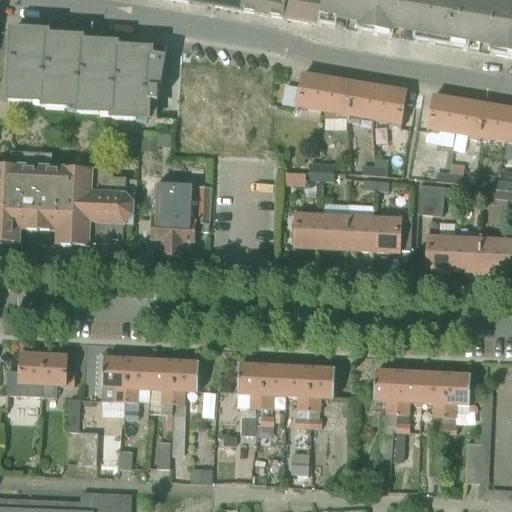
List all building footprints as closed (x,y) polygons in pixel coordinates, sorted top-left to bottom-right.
[(188,0),(188,5),(215,9),(216,0),(188,0)] [(216,0),(215,9),(242,14),(244,0),(216,0)] [(285,21),(288,0),(244,0),(242,14),(285,21)] [(318,25),(322,0),(288,0),(285,21),(317,27),(318,25)] [(415,42),(462,50),(462,51),(511,59),(511,0),(322,0),(318,25),(335,28),(337,21),(359,25),(358,32),(393,38),(394,32),(416,36),(415,42)] [(12,33),(11,53),(8,104),(11,105),(11,106),(31,108),(31,105),(42,106),(42,110),(76,113),(76,116),(110,118),(110,122),(151,124),(151,119),(157,120),(159,92),(164,61),(152,59),(152,53),(117,51),(117,47),(83,45),(83,41),(48,39),(49,35),(12,33)] [(323,115),(328,81),(302,77),(296,110),(321,115),(323,115)] [(328,81),(323,115),(324,115),(324,133),(326,133),(337,133),(346,133),(346,132),(346,119),(349,119),(355,85),(328,81)] [(375,124),(381,90),(355,85),(349,119),(348,125),(360,127),(360,122),(375,124)] [(381,90),(375,124),(401,128),(407,94),(381,90)] [(454,137),(459,103),(433,99),(427,132),(432,133),(451,136),(454,137)] [(480,141),(486,107),(459,103),(454,137),(455,137),(467,139),(470,139),(480,141)] [(506,146),(511,112),(486,107),(480,141),(506,146)] [(326,133),(323,136),(323,142),(327,146),(333,146),(336,144),(337,143),(337,133),(326,133)] [(159,149),(159,136),(160,135),(142,134),(141,153),(158,154),(159,149)] [(375,169),(388,169),(388,162),(374,161),(375,169)] [(322,175),(323,166),(310,165),(310,175),(322,175)] [(0,245),(21,246),(21,233),(56,235),(56,248),(90,250),(90,247),(111,247),(111,242),(124,243),(124,230),(125,230),(126,228),(134,228),(134,220),(136,220),(136,218),(134,218),(135,207),(136,207),(137,205),(135,205),(135,197),(125,196),(126,181),(113,180),(113,174),(93,173),(94,167),(74,166),(74,172),(51,171),(10,169),(0,168),(0,245)] [(322,175),(335,176),(335,166),(323,166),(322,175)] [(451,167),(450,176),(464,177),(465,168),(451,167)] [(362,177),(362,178),(375,179),(375,169),(363,168),(362,177)] [(375,169),(375,179),(387,179),(388,169),(375,169)] [(511,174),(503,173),(502,182),(511,183),(511,174)] [(322,184),(322,175),(310,175),(309,184),(322,184)] [(335,185),(335,176),(322,175),(322,184),(335,185)] [(449,185),(450,176),(438,175),(437,184),(449,185)] [(463,187),(464,177),(450,176),(449,185),(463,187)] [(504,192),(505,183),(492,182),(492,191),(504,192)] [(376,193),(377,184),(364,183),(363,192),(376,193)] [(377,184),(376,193),(389,194),(390,185),(377,184)] [(209,235),(211,191),(193,190),(193,188),(158,186),(157,220),(151,220),(150,223),(152,223),(151,243),(154,244),(154,246),(160,252),(162,252),(162,258),(182,259),(183,253),(185,253),(191,248),(191,245),(195,246),(195,234),(209,235)] [(417,217),(442,219),(444,190),(419,188),(417,217)] [(457,201),(458,191),(445,190),(445,200),(457,201)] [(458,191),(457,201),(469,202),(470,192),(458,191)] [(503,202),(504,192),(492,191),(491,201),(503,202)] [(511,202),(511,193),(504,192),(503,202),(511,202)] [(320,252),(322,217),(296,216),(294,251),(320,252)] [(347,254),(349,218),(322,217),(320,252),(347,254)] [(373,255),(375,220),(349,218),(347,254),(373,255)] [(375,220),(373,255),(400,256),(400,254),(410,254),(412,219),(402,219),(402,221),(375,220)] [(452,275),(454,239),(427,238),(426,273),(452,275)] [(479,276),(480,240),(454,239),(452,275),(479,276)] [(505,277),(507,242),(480,240),(479,276),(505,277)] [(42,399),(44,358),(20,357),(19,375),(7,374),(7,399),(27,399),(27,401),(43,401),(43,399),(42,399)] [(42,399),(43,399),(57,400),(58,389),(74,390),(75,377),(67,377),(68,359),(44,358),(42,399)] [(125,405),(127,362),(103,361),(102,391),(103,391),(102,404),(125,405)] [(150,394),(151,364),(127,362),(125,405),(125,422),(139,423),(140,405),(139,405),(139,393),(150,394)] [(151,364),(150,394),(161,394),(161,404),(161,417),(167,417),(167,433),(173,433),(173,418),(173,407),(175,365),(151,364)] [(173,433),(172,459),(184,459),(186,408),(186,395),(198,396),(198,386),(199,366),(175,365),(173,407),(173,418),(173,433)] [(238,388),(237,411),(246,411),(261,412),(263,369),(239,368),(238,388)] [(263,369),(261,412),(275,412),(275,400),(286,400),(287,370),(263,369)] [(298,401),(298,413),(309,413),(311,371),(287,370),(286,400),(298,401)] [(311,371),(309,413),(322,414),(322,402),(334,402),(335,372),(311,371)] [(394,435),(397,435),(397,425),(398,418),(397,417),(399,375),(375,374),(374,404),(387,405),(386,417),(383,417),(381,461),(392,462),(394,435)] [(422,407),(423,376),(399,375),(397,417),(398,418),(410,418),(411,406),(422,407)] [(434,407),(433,420),(445,420),(447,378),(423,376),(422,407),(434,407)] [(447,378),(445,420),(457,421),(458,409),(469,409),(470,399),(471,379),(447,378)] [(69,402),(68,434),(79,435),(81,402),(69,402)] [(261,418),(261,428),(273,429),(274,429),(275,419),(272,419),(261,418)] [(295,430),(308,430),(309,421),(297,420),(296,420),(295,430)] [(309,421),(308,430),(312,431),(322,431),(322,422),(320,421),(309,421)] [(397,425),(397,435),(409,436),(410,426),(408,426),(397,425)] [(438,437),(444,437),(445,427),(433,427),(432,427),(432,436),(438,437)] [(445,427),(444,437),(447,437),(457,438),(457,428),(445,427)] [(97,468),(98,436),(80,435),(78,468),(97,468)] [(447,437),(444,437),(438,437),(437,446),(446,447),(447,437)] [(224,438),(224,448),(236,449),(237,439),(224,438)] [(159,445),(157,471),(170,472),(171,445),(159,445)] [(480,486),(482,446),(468,446),(466,485),(480,486)] [(309,478),(309,457),(292,456),(292,477),(309,478)] [(191,472),(190,484),(213,485),(213,473),(191,472)] [(130,511),(131,497),(81,494),(80,504),(0,499),(0,511),(130,511)]
